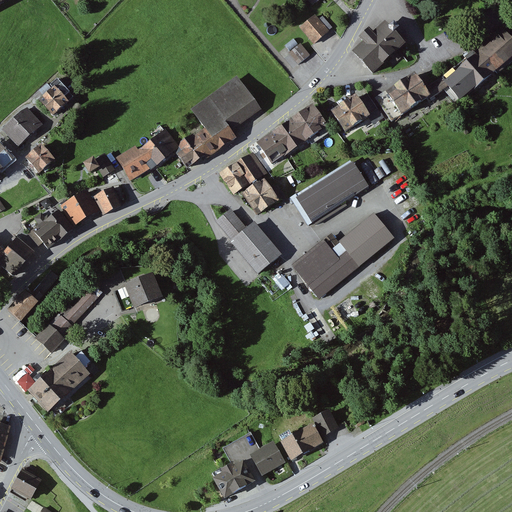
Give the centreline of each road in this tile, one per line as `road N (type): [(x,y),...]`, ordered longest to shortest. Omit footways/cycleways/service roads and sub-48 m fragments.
road 1 (residential): [(368,0),(338,55),(291,105),(218,159),(74,238),(0,301)]
road 2 (secondary): [(511,360),(246,511)]
road 3 (secondary): [(133,511),(76,474),(38,428)]
